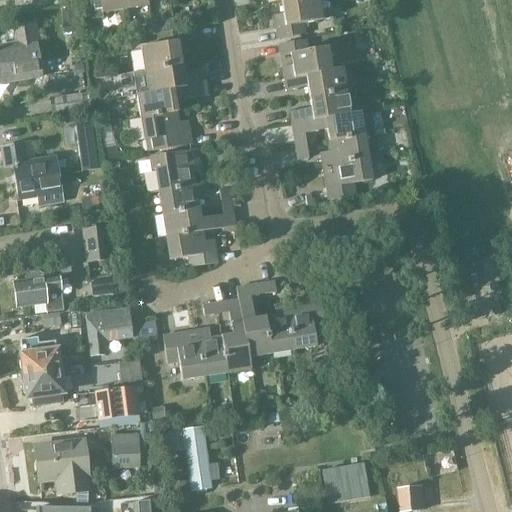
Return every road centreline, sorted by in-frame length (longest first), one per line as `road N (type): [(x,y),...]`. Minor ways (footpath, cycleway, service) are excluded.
road 1 (residential): [(485,511),(412,224),(395,213),(280,232)]
road 2 (residential): [(280,232),(263,163),(242,121),(221,0)]
road 3 (residential): [(157,301),(262,257),(280,232)]
